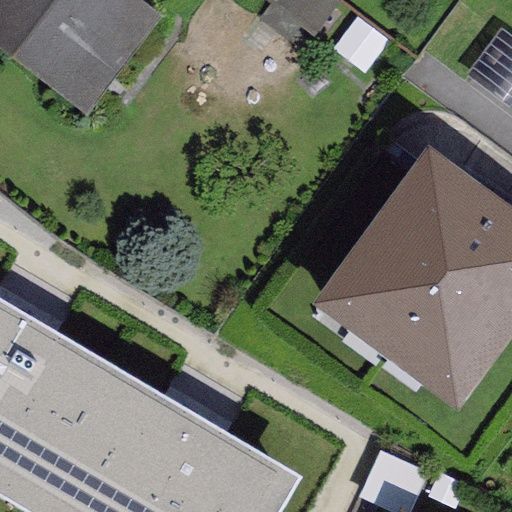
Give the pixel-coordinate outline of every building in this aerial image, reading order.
[(0,0),(0,56),(86,121),(162,21),(138,3),(140,0),(0,0)] [(339,3),(334,0),(258,0),(311,40),(339,3)] [(511,349),(511,226),(428,165),(314,320),(457,424),(511,349)] [(216,441),(0,314),(0,511),(1,511),(286,511),(300,490),(216,441)] [(377,454),(356,499),(383,511),(410,511),(427,477),(377,454)]
